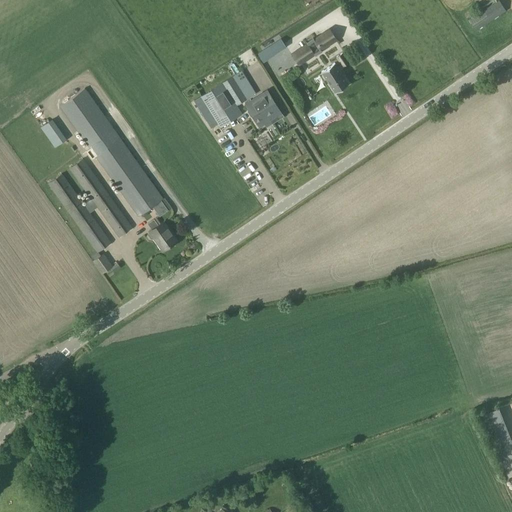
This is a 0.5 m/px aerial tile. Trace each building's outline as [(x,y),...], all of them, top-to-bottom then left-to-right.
[(469,20),(476,31),(506,11),(499,0),(469,20)] [(291,54),(298,65),(314,54),(315,56),(322,51),(321,50),(337,40),(330,28),(314,39),(313,38),(306,42),(307,43),(291,54)] [(280,39),(257,53),(263,62),(268,59),(268,58),(286,47),(280,39)] [(348,62),(342,53),(336,57),(339,61),(336,64),(335,63),(334,63),(325,69),(321,72),(323,75),(334,92),(335,92),(339,89),(348,83),(338,67),(341,64),(342,66),(348,62)] [(299,99),(290,82),(294,80),(289,70),(270,80),(283,106),(299,99)] [(246,99),(232,77),(194,101),(211,128),(218,124),(220,128),(242,114),(237,105),(246,99)] [(55,99),(95,156),(138,216),(163,198),(120,138),(79,81),(55,99)] [(246,105),(259,126),(265,123),(267,126),(278,119),(276,116),(281,113),(268,91),(246,105)] [(83,204),(62,174),(48,184),(96,252),(111,242),(90,213),(97,208),(118,238),(132,228),(83,158),(69,169),(90,199),(83,204)] [(151,230),(149,232),(148,232),(147,234),(150,239),(152,239),(154,238),(163,251),(177,241),(163,222),(158,226),(153,219),(147,223),(151,230)] [(92,261),(101,274),(111,268),(114,272),(120,268),(116,263),(112,266),(103,253),(92,261)] [(511,435),(507,421),(485,429),(503,478),(511,474),(511,435)]
